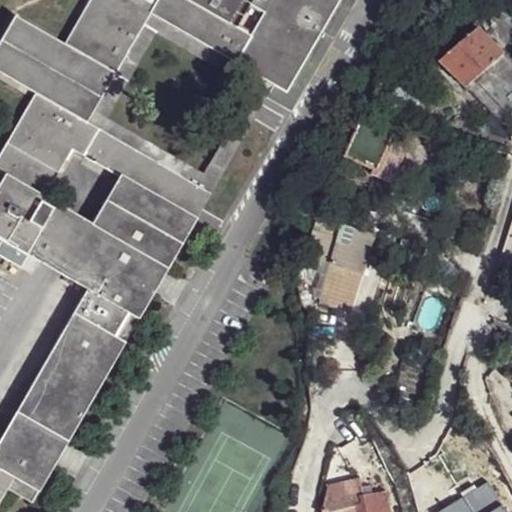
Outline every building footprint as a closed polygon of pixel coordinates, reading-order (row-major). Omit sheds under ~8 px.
[(89,0),(63,45),(113,74),(150,14),(157,0),(89,0)] [(339,0),(238,0),(226,22),(187,0),(157,0),(150,14),(286,92),(339,0)] [(187,0),(226,22),(238,0),(187,0)] [(339,0),(286,92),(292,111),(355,0),(339,0)] [(155,33),(150,14),(113,74),(86,123),(107,117),(155,33)] [(150,14),(155,33),(252,89),(266,97),(292,111),(286,92),(150,14)] [(15,17),(0,43),(0,73),(36,93),(86,123),(113,74),(63,45),(15,17)] [(457,34),(464,42),(479,28),(473,21),(457,34)] [(511,116),(511,63),(479,28),(464,42),(441,62),(502,126),(511,116)] [(203,173),(209,194),(266,97),(252,89),(203,173)] [(44,197),(71,149),(110,172),(120,175),(196,219),(209,194),(86,123),(36,93),(0,154),(0,182),(5,174),(44,197)] [(203,173),(107,117),(86,123),(209,194),(203,173)] [(361,121),(343,155),(376,171),(388,143),(393,135),(361,121)] [(388,143),(376,171),(372,175),(381,179),(396,147),(388,143)] [(120,175),(91,225),(44,197),(5,174),(0,182),(0,239),(86,289),(125,311),(138,319),(196,219),(120,175)] [(350,313),(374,236),(315,218),(309,235),(311,262),(328,266),(318,304),(350,313)] [(0,470),(37,491),(124,343),(114,336),(125,311),(86,289),(2,436),(0,439),(0,470)] [(125,311),(114,336),(124,343),(138,319),(125,311)] [(0,499),(6,489),(32,503),(37,491),(0,470),(0,439),(2,436),(0,435),(0,499)] [(510,511),(480,472),(430,509),(432,511),(472,511),(473,511),(510,511)] [(327,487),(324,508),(325,511),(391,511),(388,496),(359,501),(357,479),(327,487)]
